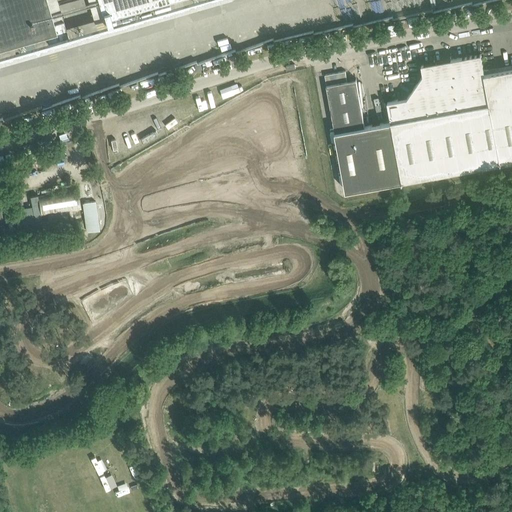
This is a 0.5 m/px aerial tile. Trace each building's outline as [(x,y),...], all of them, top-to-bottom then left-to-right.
[(46,0),(0,0),(0,48),(46,36),(48,41),(49,45),(69,39),(68,35),(66,30),(63,19),(53,22),(46,0)] [(98,0),(104,19),(105,19),(111,17),(138,9),(170,0),(98,0)] [(388,101),(392,121),(403,182),(403,180),(501,162),(501,163),(485,73),(481,53),(451,59),(452,64),(443,65),(437,61),(422,64),(424,74),(408,97),(388,101)] [(511,67),(485,73),(501,163),(501,162),(511,160),(511,67)] [(403,182),(392,121),(365,126),(357,79),(347,81),(346,71),(325,74),(327,84),(346,190),(402,180),(403,182)] [(20,213),(16,214),(19,231),(71,222),(71,220),(74,220),(73,211),(81,210),(78,188),(30,196),(35,221),(42,220),(41,217),(47,216),(48,220),(34,223),(32,210),(20,212),(20,213)] [(95,201),(83,203),(86,231),(99,230),(95,201)]
